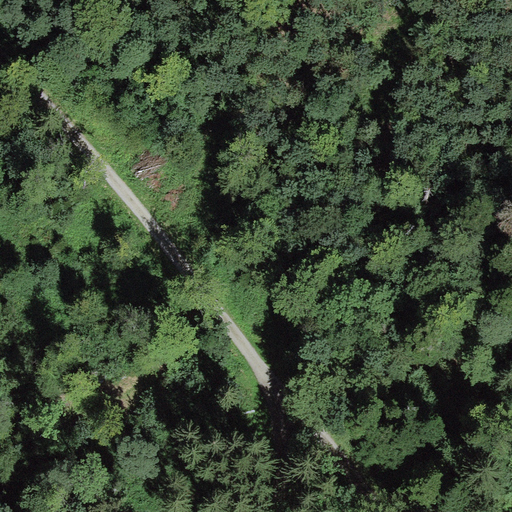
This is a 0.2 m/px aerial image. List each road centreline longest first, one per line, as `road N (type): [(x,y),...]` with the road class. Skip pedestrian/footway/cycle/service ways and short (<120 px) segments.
road 1 (track): [(0,56),(158,231),(363,511)]
road 2 (track): [(279,392),(269,511)]
